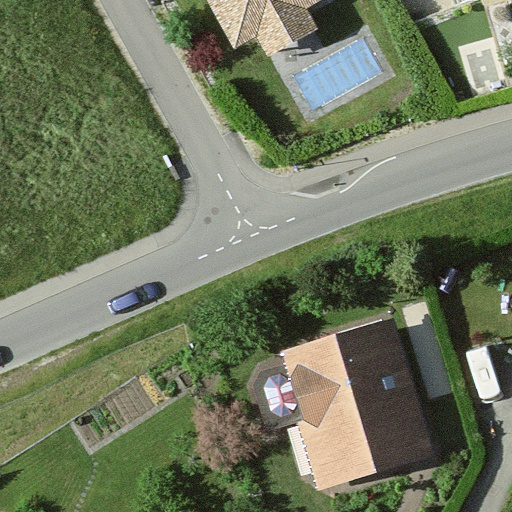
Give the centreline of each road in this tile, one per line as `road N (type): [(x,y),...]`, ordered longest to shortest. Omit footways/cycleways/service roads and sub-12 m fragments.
road 1 (residential): [(0,345),(253,232)]
road 2 (residential): [(253,232),(511,143)]
road 3 (residential): [(253,232),(124,0)]
